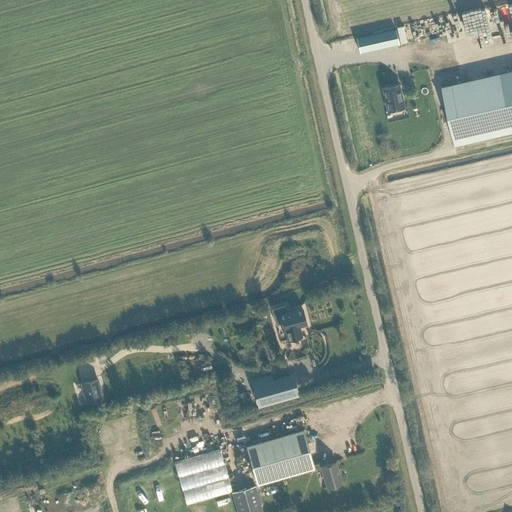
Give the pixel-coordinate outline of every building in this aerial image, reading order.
[(395,28),(356,37),(359,52),(399,43),(395,28)] [(441,86),(455,144),(511,131),(511,69),(500,72),(441,86)] [(399,84),(382,88),(387,110),(404,107),(399,84)] [(285,330),(288,340),(302,336),(299,327),(307,325),(302,308),(287,312),(285,305),(271,309),(273,316),(278,315),(283,331),(285,330)] [(292,374),(253,385),(259,405),(297,394),(292,374)] [(97,381),(83,385),(88,403),(102,399),(97,381)] [(244,391),(236,393),(239,403),(247,401),(244,391)] [(315,468),(314,464),(303,429),(246,445),(257,484),(315,468)] [(314,464),(315,468),(316,471),(321,469),(326,487),(330,486),(330,487),(331,487),(332,488),(334,489),(336,488),(337,487),(338,487),(338,486),(339,484),(338,483),(341,482),(339,475),(341,475),(339,468),(337,468),(336,461),(321,466),(320,462),(314,464)] [(262,511),(255,484),(231,491),(237,511),(262,511)]
